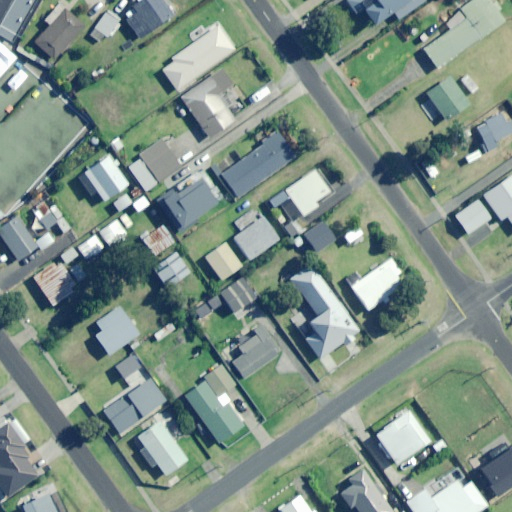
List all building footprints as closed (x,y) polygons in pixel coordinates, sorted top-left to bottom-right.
[(0,0),(0,31),(9,37),(29,0),(0,0)] [(173,16),(162,0),(138,0),(139,0),(122,12),(140,38),(173,16)] [(421,0),(345,0),(355,14),(363,9),(374,25),(402,5),(408,13),(423,2),(421,0)] [(438,69),(505,21),(489,0),(471,0),(459,9),(467,19),(425,50),(438,69)] [(54,60),(85,26),(65,8),(34,42),(54,60)] [(108,11),(91,34),(101,41),(105,36),(108,38),(121,21),(108,11)] [(202,26),(190,34),(195,41),(172,58),(174,61),(163,69),(177,90),(234,49),(217,25),(207,33),(202,26)] [(181,96),(210,137),(235,120),(233,117),(247,107),(240,98),(232,104),(223,92),(233,85),(222,68),(181,96)] [(472,94),(478,88),(466,75),(459,80),(472,94)] [(447,120),(469,104),(448,76),(426,93),(447,120)] [(496,148),(493,142),(511,132),(511,122),(511,120),(505,123),(500,113),(472,127),(485,153),(496,148)] [(239,198),(296,156),(278,131),(258,146),(259,148),(222,175),(239,198)] [(145,191),(181,167),(162,139),(126,164),(145,191)] [(84,173),(104,201),(128,184),(115,167),(119,164),(111,153),(84,173)] [(314,201),(329,192),(314,170),(269,200),(274,208),(279,204),(292,223),(317,206),(314,201)] [(506,216),(511,224),(511,174),(483,196),(500,220),(506,216)] [(177,231),(216,203),(199,178),(174,196),(171,191),(156,202),(177,231)] [(119,212),(132,203),(125,194),(113,203),(119,212)] [(468,234),(490,218),(477,200),(455,216),(468,234)] [(249,261),(278,240),(257,210),(237,224),(243,231),(233,238),(249,261)] [(56,222),(49,212),(39,219),(46,229),(56,222)] [(0,232),(19,260),(37,247),(18,219),(0,231),(0,232)] [(107,242),(124,230),(115,219),(99,231),(107,242)] [(152,256),(173,242),(162,226),(141,239),(152,256)] [(349,243),(363,233),(357,226),(344,236),(349,243)] [(309,246),(319,240),(313,231),(304,236),(309,246)] [(41,251),(54,241),(47,233),(35,242),(41,251)] [(86,259),(103,249),(94,235),(78,246),(86,259)] [(222,280),(242,266),(225,242),(205,256),(222,280)] [(166,288),(189,273),(176,253),(153,269),(166,288)] [(351,287),(368,310),(381,300),(384,304),(390,300),(387,296),(401,285),(395,276),(400,272),(390,258),(351,287)] [(70,288),(75,285),(58,260),(33,278),(53,306),(73,292),(70,288)] [(74,278),(81,274),(73,262),(67,266),(74,278)] [(342,342),(345,346),(355,338),(353,336),(359,331),(309,264),(289,279),(317,316),(308,323),(314,332),(305,339),(320,359),(342,342)] [(235,313),(257,297),(242,276),(219,292),(235,313)] [(110,354),(139,334),(119,306),(95,323),(101,331),(96,334),(110,354)] [(244,379),(281,353),(265,329),(240,347),(245,353),(232,362),(244,379)] [(221,395),(235,385),(221,365),(203,378),(205,381),(185,395),(220,442),(243,425),(221,395)] [(120,434),(167,401),(150,378),(104,411),(120,434)] [(479,458),(504,437),(483,413),(451,397),(444,415),(467,426),(475,437),(462,447),(467,453),(471,449),(479,458)] [(395,465),(429,441),(409,412),(375,436),(395,465)] [(165,476),(187,460),(173,442),(181,436),(176,430),(169,435),(158,422),(137,438),(165,476)] [(25,459),(31,455),(7,423),(0,428),(0,488),(7,498),(37,475),(25,459)] [(434,455),(446,448),(442,439),(429,446),(434,455)] [(477,479),(492,466),(484,456),(469,469),(477,479)] [(489,494),(511,474),(511,466),(507,461),(480,484),(489,494)] [(359,511),(393,511),(362,470),(347,481),(350,486),(340,494),(350,508),(354,505),(359,511)] [(478,511),(487,506),(465,474),(430,498),(424,489),(406,502),(413,511),(478,511)] [(65,511),(61,501),(52,504),(47,493),(22,505),(25,511),(65,511)] [(275,511),(309,511),(299,495),(275,511)]
